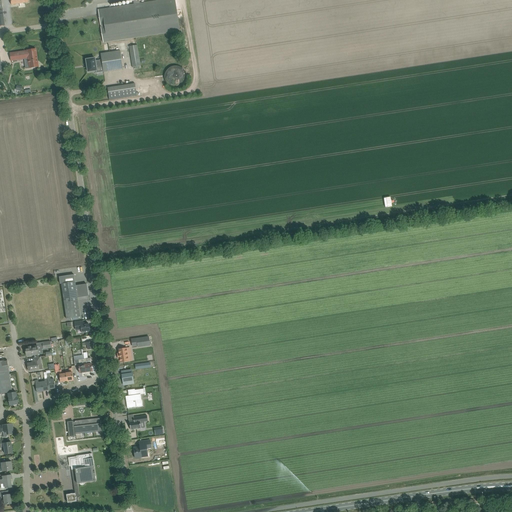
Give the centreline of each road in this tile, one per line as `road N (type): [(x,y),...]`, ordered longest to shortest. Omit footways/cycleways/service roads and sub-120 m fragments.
road 1 (track): [(511,203),(93,264)]
road 2 (tertiary): [(109,373),(53,0)]
road 3 (unclassified): [(511,476),(252,511)]
road 4 (primary): [(311,511),(505,486)]
road 5 (tertiary): [(129,511),(109,373)]
